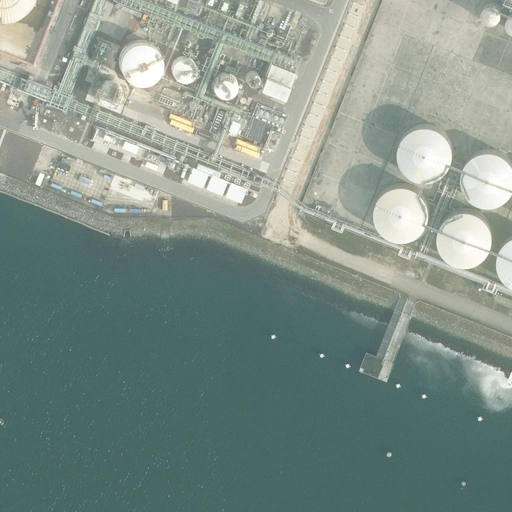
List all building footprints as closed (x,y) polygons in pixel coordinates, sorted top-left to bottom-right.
[(0,0),(0,19),(3,20),(9,19),(15,16),(21,13),(26,9),(30,3),(31,0),(0,0)] [(489,2),(486,4),(483,5),(482,8),(481,11),(481,14),(482,17),(484,20),(487,21),(490,22),(493,22),(496,21),(498,19),(500,16),(501,13),(500,10),(499,7),(497,5),(495,3),(492,2),(489,2)] [(126,45),(122,48),(119,52),(116,58),(116,62),(116,67),(118,72),(121,77),(128,82),(133,84),(141,84),(146,82),(151,79),(154,75),(157,70),(158,64),(157,56),(154,50),(149,45),(145,43),(137,42),(131,42),(126,45)] [(181,57),(178,58),(175,61),(172,64),(171,68),(172,72),(173,75),(176,78),(179,80),(183,81),(187,81),(190,80),(193,77),(196,74),(197,70),(196,66),(195,63),(192,60),(189,57),(185,56),(181,57)] [(287,98),(295,70),(283,67),(286,58),(280,56),(278,62),(271,59),(261,90),(287,98)] [(251,72),(249,73),(248,74),(246,76),(246,78),(246,80),(247,82),(248,84),(250,85),(252,86),(255,86),(257,85),(258,84),(260,82),(260,79),(260,77),(259,75),(258,73),(256,72),(254,72),(251,72)] [(223,74),(219,75),(216,78),(214,81),(213,85),(213,89),(215,92),(217,95),(221,97),(224,98),(228,98),(232,97),(235,94),(237,91),(238,87),(238,83),(237,80),(234,76),(231,74),(227,73),(223,74)] [(248,115),(241,135),(267,143),(274,124),(248,115)] [(417,123),(409,126),(402,132),(398,139),(396,147),(396,156),(399,164),(405,171),(412,175),(421,178),(429,177),(437,174),(444,168),(449,161),(451,153),(450,144),(447,136),(442,129),(434,125),(426,122),(417,123)] [(481,148),(473,151),(467,157),(462,164),(460,172),(460,181),(464,189),(469,196),(476,200),(485,203),(494,202),(502,199),(508,193),(511,187),(511,162),(511,161),(506,154),(499,150),(490,147),(481,148)] [(394,182),(385,185),(379,191),(374,198),(372,206),(372,215),(376,223),(381,230),(388,234),(397,237),(406,236),(414,233),(420,227),(425,220),(427,212),(427,203),(424,195),(418,188),(411,184),(402,181),(394,182)] [(457,207),(449,210),(443,216),(438,223),(436,231),(436,240),(440,248),(445,255),(452,260),(461,262),(470,261),(478,258),(484,253),(489,245),(491,237),(491,228),(487,220),(482,213),(475,209),(466,207),(457,207)] [(511,232),(509,234),(502,240),(497,247),(495,255),(496,264),(499,272),(504,279),(511,284),(511,283),(511,232)]
